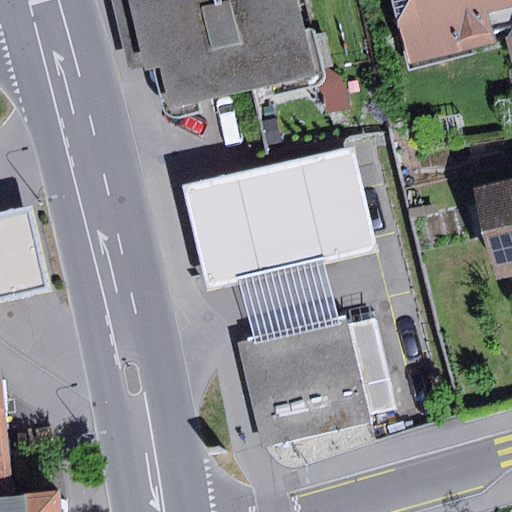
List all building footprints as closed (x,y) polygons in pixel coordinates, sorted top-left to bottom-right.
[(298,0),(127,0),(144,71),(159,67),(168,106),(315,72),(298,0)] [(511,0),(392,0),(407,65),(508,43),(511,58),(511,0)] [(352,146),(181,187),(207,291),(239,283),(252,340),(338,319),(324,263),(378,250),(352,146)] [(511,180),(473,189),(494,280),(511,275),(511,180)] [(31,206),(0,213),(0,301),(50,290),(31,206)] [(236,344),(261,449),(372,422),(370,415),(394,409),(370,311),(252,340),(236,344)] [(7,372),(0,371),(0,500),(14,500),(7,372)] [(14,500),(0,500),(0,511),(62,511),(61,497),(14,500)]
